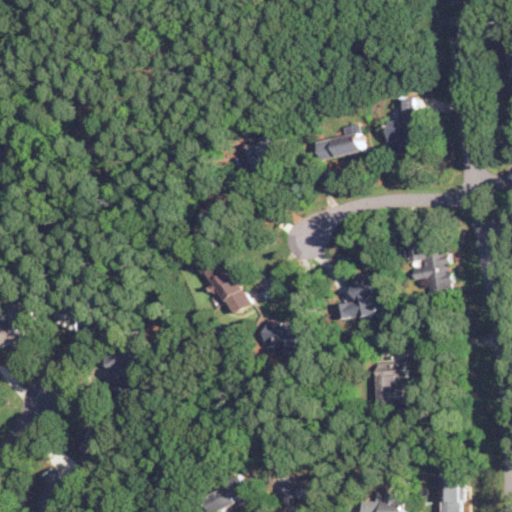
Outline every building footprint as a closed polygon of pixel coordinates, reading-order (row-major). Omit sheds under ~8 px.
[(388,119),(388,143),(425,143),(425,117),(417,117),(417,96),(401,96),(401,119),(388,119)] [(362,122),(346,125),(347,134),(321,139),(325,158),(368,150),(362,122)] [(0,179),(10,182),(25,129),(5,123),(0,142),(0,179)] [(246,147),(259,171),(295,151),(281,127),(246,147)] [(202,224),(228,233),(241,194),(215,185),(202,224)] [(457,294),(452,238),(409,242),(410,259),(425,258),(426,265),(417,266),(418,278),(432,276),(434,296),(457,294)] [(208,270),(235,315),(259,301),(232,256),(208,270)] [(343,317),(387,310),(380,274),(356,278),(360,299),(340,302),(343,317)] [(30,336),(27,327),(37,323),(28,298),(11,304),(16,318),(0,323),(0,330),(5,345),(30,336)] [(98,338),(107,320),(70,300),(61,318),(98,338)] [(317,355),(320,338),(304,336),(306,323),(272,318),(267,348),(317,355)] [(128,396),(145,385),(122,348),(105,359),(128,396)] [(409,404),(407,361),(381,362),(382,405),(409,404)] [(98,466),(120,428),(103,418),(81,455),(98,466)] [(60,511),(79,476),(56,465),(37,500),(60,511)] [(465,511),(465,472),(446,472),(446,511),(465,511)] [(257,495),(248,478),(218,492),(226,509),(257,495)] [(329,479),(291,478),(291,496),(329,497),(329,479)] [(366,511),(412,511),(412,495),(366,495),(366,511)]
